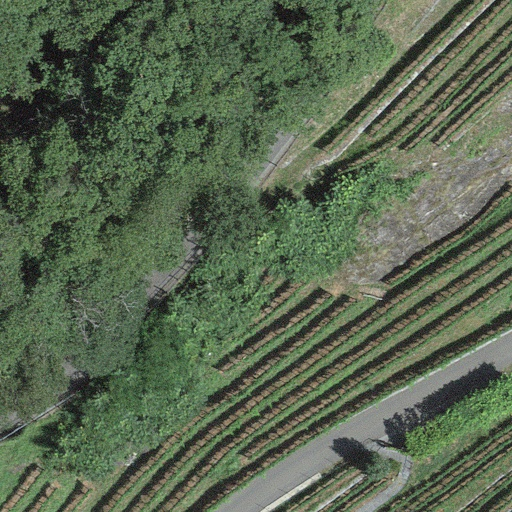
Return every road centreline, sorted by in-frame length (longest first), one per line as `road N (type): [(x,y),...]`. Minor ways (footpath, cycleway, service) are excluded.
road 1 (unclassified): [(365,0),(246,173),(120,323),(56,382),(0,419)]
road 2 (unclassified): [(511,346),(359,430),(233,511)]
road 3 (unclassified): [(0,79),(110,0)]
